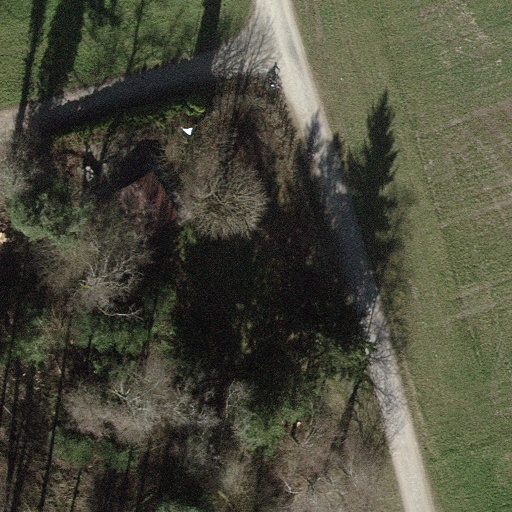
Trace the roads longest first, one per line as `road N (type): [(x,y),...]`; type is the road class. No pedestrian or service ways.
road 1 (track): [(270,0),(445,511)]
road 2 (track): [(0,135),(280,46)]
